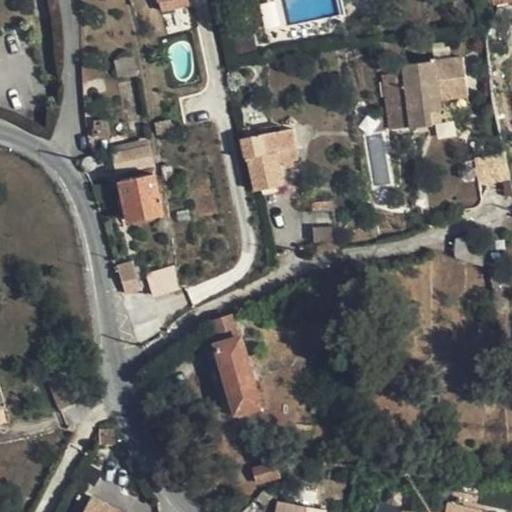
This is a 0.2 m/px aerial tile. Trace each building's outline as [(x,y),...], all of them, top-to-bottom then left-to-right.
[(160,0),(166,26),(193,20),(189,0),(160,0)] [(406,71),(384,73),(391,129),(433,123),(432,110),(443,108),(443,96),(467,93),(462,58),(405,64),(406,71)] [(300,156),(294,129),(246,140),(257,189),(285,183),(282,160),(300,156)] [(117,154),(121,171),(155,164),(151,147),(117,154)] [(157,173),(122,179),(132,220),(165,212),(157,173)] [(118,264),(126,292),(141,288),(133,259),(118,264)] [(147,271),(151,294),(178,290),(175,267),(147,271)] [(124,293),(128,304),(147,298),(144,287),(141,288),(126,292),(124,293)] [(240,334),(234,313),(215,319),(220,341),(217,341),(239,413),(264,406),(252,363),(258,362),(256,354),(250,355),(244,333),(240,334)] [(63,372),(47,379),(61,410),(76,404),(63,372)] [(322,395),(312,393),(308,415),(319,416),(322,395)] [(277,458),(256,465),(260,478),(282,472),(277,458)] [(118,511),(94,499),(86,511),(118,511)] [(327,511),(328,510),(281,502),(279,511),(327,511)] [(431,511),(494,511),(454,503),(451,511),(443,511),(432,510),(431,511)]
